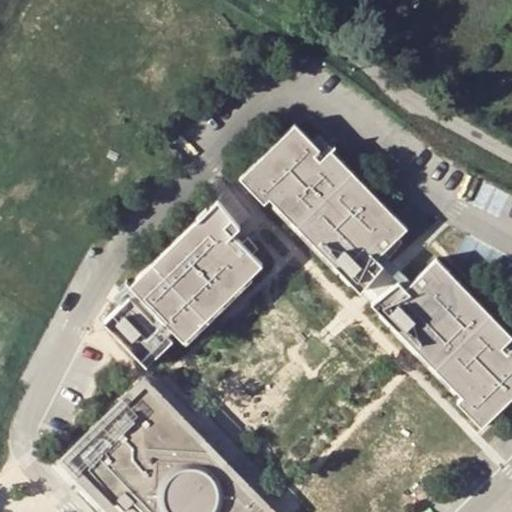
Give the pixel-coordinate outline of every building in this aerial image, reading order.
[(293,129),(238,182),(262,208),(268,202),(348,286),(359,297),(381,269),(374,262),(380,258),(386,264),(399,249),(400,238),(404,234),(329,155),(324,161),(293,129)] [(138,299),(108,329),(151,374),(182,344),(187,350),(266,273),(256,262),(261,257),(252,245),(245,251),(240,246),(237,242),(244,235),(221,209),(133,294),(138,299)] [(511,343),(433,262),(402,293),(396,287),(371,309),(461,402),(462,404),(457,409),(482,435),(511,405),(511,343)] [(272,511),(153,390),(87,454),(130,498),(121,506),(126,511),(134,511),(140,507),(149,498),(157,490),(166,499),(157,507),(158,511),(272,511)] [(108,511),(158,511),(157,507),(166,499),(157,490),(149,498),(140,507),(134,511),(126,511),(121,506),(130,498),(87,454),(69,472),(108,511)]
